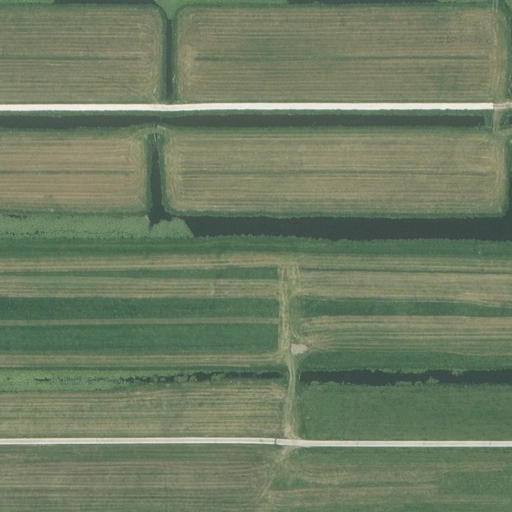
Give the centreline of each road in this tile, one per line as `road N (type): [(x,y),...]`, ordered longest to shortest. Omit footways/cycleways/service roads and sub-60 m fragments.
road 1 (track): [(511,444),(0,441)]
road 2 (track): [(511,105),(0,108)]
